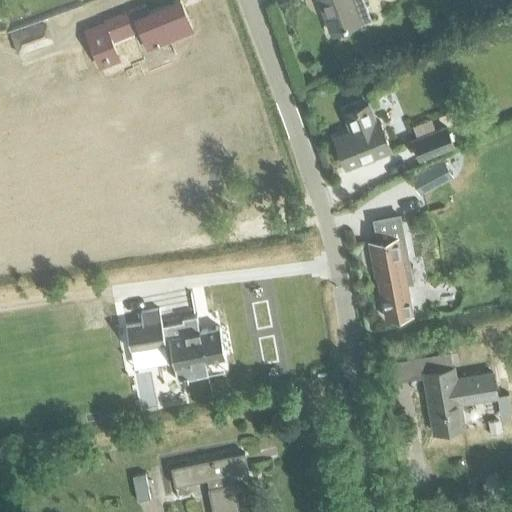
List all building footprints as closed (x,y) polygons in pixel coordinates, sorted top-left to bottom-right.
[(104,18),(107,25),(113,39),(134,31),(133,27),(139,24),(148,46),(193,29),(181,0),(172,0),(148,10),(145,2),(104,18)] [(320,0),(331,30),(359,20),(370,16),(363,0),(320,0)] [(11,31),(18,50),(45,40),(38,21),(11,31)] [(113,39),(107,25),(87,32),(98,58),(117,51),(113,39)] [(351,129),(334,136),(345,163),(390,146),(379,117),(373,120),(366,101),(343,110),(351,129)] [(412,137),(419,155),(453,143),(446,124),(412,137)] [(443,158),(412,175),(421,191),(452,174),(443,158)] [(162,190),(170,216),(187,211),(179,186),(162,190)] [(378,238),(370,240),(377,275),(378,275),(386,317),(412,312),(406,282),(414,280),(401,213),(374,219),(378,238)] [(142,321),(126,324),(130,348),(164,341),(167,361),(173,360),(176,380),(184,378),(184,380),(188,379),(188,378),(208,374),(205,360),(225,356),(220,326),(199,329),(197,313),(182,316),(182,319),(162,323),(159,307),(140,311),(142,321)] [(424,370),(434,429),(464,424),(459,396),(479,393),(480,396),(496,393),(492,370),(455,376),(453,365),(424,370)] [(209,486),(213,511),(240,511),(234,480),(230,481),(228,472),(248,468),(245,450),(171,465),(175,483),(207,476),(209,486)] [(145,473),(132,475),(137,500),(149,497),(145,473)]
